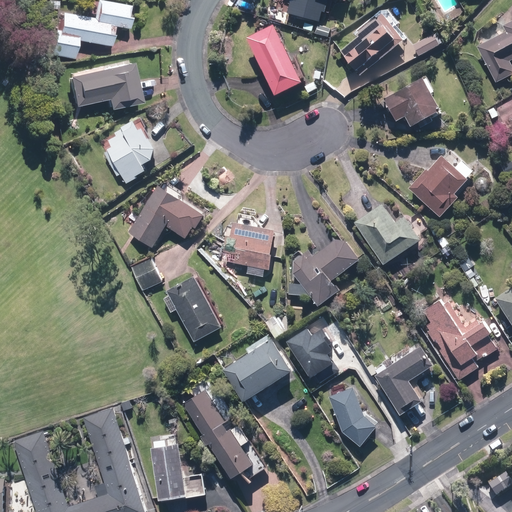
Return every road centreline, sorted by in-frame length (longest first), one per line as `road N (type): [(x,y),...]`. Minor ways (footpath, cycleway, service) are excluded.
road 1 (residential): [(206,0),(188,49),(210,118),(266,149),(289,149),(325,127)]
road 2 (tertiary): [(511,407),(345,511)]
